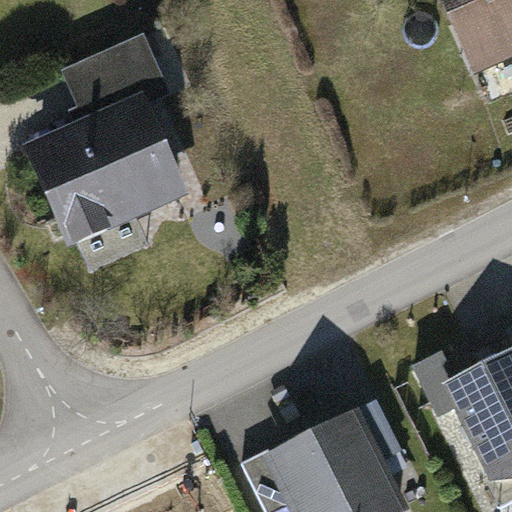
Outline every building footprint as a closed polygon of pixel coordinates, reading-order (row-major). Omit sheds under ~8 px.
[(511,0),(450,0),(463,28),(477,21),(489,46),(511,35),(511,0)] [(161,79),(145,43),(118,55),(134,91),(161,79)] [(143,110),(41,155),(70,219),(97,207),(105,225),(179,192),(143,110)] [(445,355),(417,369),(436,409),(458,398),(499,480),(511,473),(511,331),(510,332),(511,337),(511,359),(460,385),(445,355)] [(271,451),(244,465),(267,511),(288,511),(299,507),(301,511),(399,511),(402,511),(358,421),(276,461),(271,451)]
